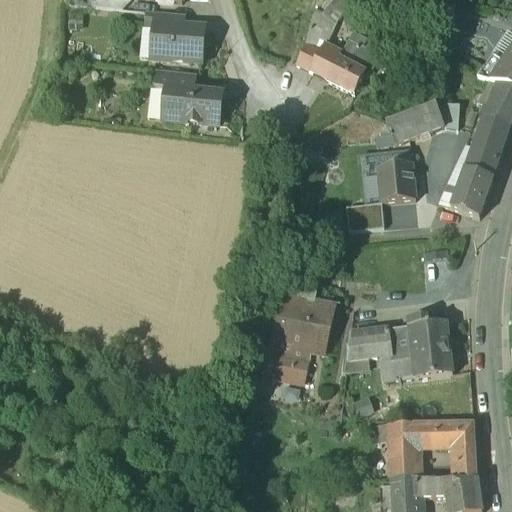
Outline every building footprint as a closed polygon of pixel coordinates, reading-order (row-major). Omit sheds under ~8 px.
[(112,0),(95,0),(95,10),(122,13),(124,2),(112,0)] [(182,0),(112,0),(124,2),(130,3),(130,4),(132,4),(132,2),(182,8),(182,0)] [(324,19),(335,28),(350,10),(338,1),(324,19)] [(453,7),(442,5),(441,18),(451,20),(453,7)] [(335,28),(324,19),(314,15),(306,51),(322,58),(325,51),(335,28)] [(183,20),(148,16),(146,30),(155,31),(155,29),(182,32),(183,20)] [(451,20),(441,18),(439,40),(448,41),(451,20)] [(182,32),(155,29),(155,31),(152,63),(200,68),(204,34),(182,32)] [(353,38),(349,47),(363,54),(368,45),(353,38)] [(349,47),(339,66),(364,79),(368,81),(378,62),(363,54),(349,47)] [(511,50),(503,64),(489,83),(503,86),(511,89),(511,50)] [(322,58),(306,51),(299,70),(311,76),(322,58)] [(339,59),(325,51),(322,58),(311,76),(327,85),(337,65),(339,59)] [(492,57),(477,79),(489,83),(503,64),(492,57)] [(339,66),(337,65),(327,85),(354,99),(364,79),(339,66)] [(195,80),(159,76),(157,93),(167,95),(168,93),(193,96),(195,80)] [(511,89),(503,86),(484,121),(509,130),(511,125),(511,89)] [(193,96),(168,93),(167,95),(164,124),(218,131),(222,100),(193,96)] [(435,106),(385,125),(390,137),(389,138),(390,141),(391,140),(394,148),(444,130),(435,106)] [(459,108),(437,106),(435,106),(444,130),(457,132),(459,108)] [(484,121),(470,157),(497,167),(509,130),(484,121)] [(390,137),(376,138),(377,149),(394,148),(391,140),(390,141),(389,138),(390,137)] [(410,152),(391,154),(393,168),(412,167),(410,152)] [(412,167),(393,168),(391,154),(377,156),(379,170),(378,170),(381,206),(415,202),(412,167)] [(497,167),(470,157),(465,171),(492,180),(497,167)] [(492,180),(465,171),(456,193),(449,210),(451,211),(478,221),(492,180)] [(445,188),(435,211),(449,216),(451,211),(449,210),(456,193),(445,188)] [(330,310),(291,301),(294,290),(284,287),(269,356),(289,361),(292,349),(304,351),(308,332),(324,336),(330,310)] [(445,325),(371,333),(373,342),(373,349),(388,347),(389,362),(392,362),(449,356),(445,325)] [(324,336),(308,332),(304,351),(308,353),(320,355),(324,336)] [(371,333),(349,336),(346,362),(368,360),(369,349),(368,343),(373,342),(371,333)] [(292,349),(289,361),(269,356),(264,378),(300,387),(308,353),(304,351),(292,349)] [(449,356),(392,362),(395,384),(396,384),(396,386),(399,386),(399,383),(451,378),(449,356)] [(357,418),(376,412),(373,400),(354,405),(357,418)] [(414,427),(389,427),(391,480),(416,481),(415,449),(414,427)] [(436,427),(414,427),(415,449),(436,449),(436,427)] [(473,427),(436,427),(436,449),(457,450),(475,450),(473,427)] [(475,450),(457,450),(457,465),(476,465),(475,450)] [(476,465),(457,465),(458,478),(458,484),(477,483),(476,465)] [(416,481),(391,480),(392,511),(417,511),(417,499),(416,481)] [(439,482),(416,481),(417,499),(440,499),(439,482)] [(458,484),(455,485),(453,483),(452,482),(444,482),(448,511),(481,511),(477,483),(458,484)]
